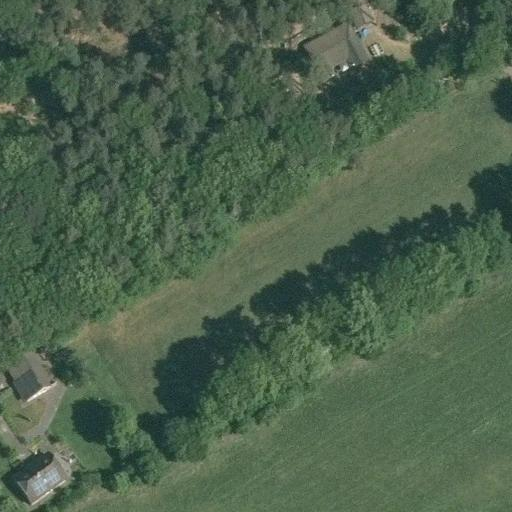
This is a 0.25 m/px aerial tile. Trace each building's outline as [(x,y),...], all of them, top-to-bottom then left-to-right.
[(357,35),(372,26),(363,9),(348,18),(357,35)] [(305,52),(318,76),(346,61),(352,71),(366,64),(347,29),(305,52)] [(0,59),(13,51),(0,30),(0,59)] [(34,87),(37,99),(53,94),(47,74),(17,82),(20,91),(34,87)] [(25,405),(52,390),(28,349),(2,365),(25,405)] [(31,507),(66,481),(48,457),(13,483),(31,507)]
